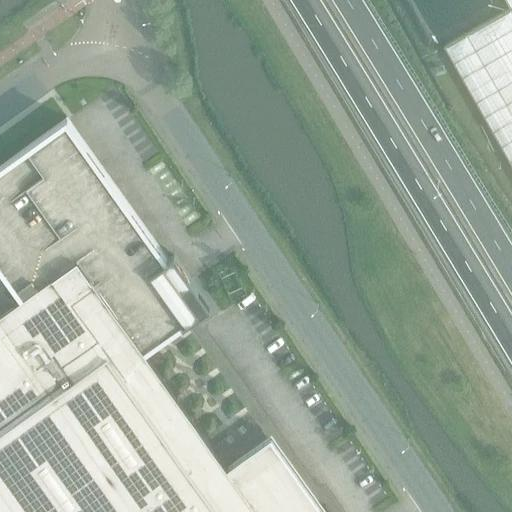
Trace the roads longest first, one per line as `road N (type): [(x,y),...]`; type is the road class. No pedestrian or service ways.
road 1 (unclassified): [(432,511),(157,91),(110,59)]
road 2 (trunk): [(300,0),(511,339)]
road 3 (trunk): [(511,263),(346,0)]
road 4 (unclassified): [(0,107),(49,71),(80,58),(110,59)]
